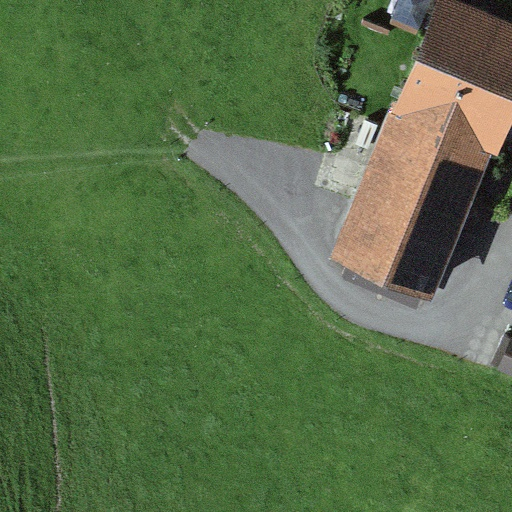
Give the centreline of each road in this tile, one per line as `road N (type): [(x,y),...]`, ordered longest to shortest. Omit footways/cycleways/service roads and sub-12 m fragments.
road 1 (track): [(197,150),(254,168),(312,266),(365,311),(466,338),(511,260)]
road 2 (track): [(102,0),(148,98),(197,150)]
